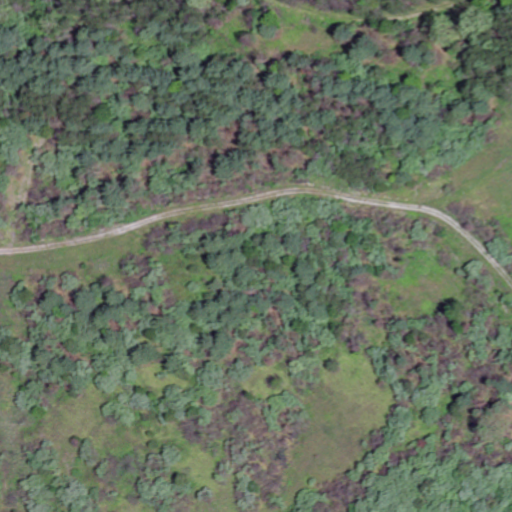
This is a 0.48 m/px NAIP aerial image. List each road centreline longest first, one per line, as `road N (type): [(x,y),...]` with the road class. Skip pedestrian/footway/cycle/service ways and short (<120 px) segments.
road 1 (track): [(0,254),(303,192),(443,214),(511,289)]
road 2 (track): [(306,0),(376,17),(451,0)]
